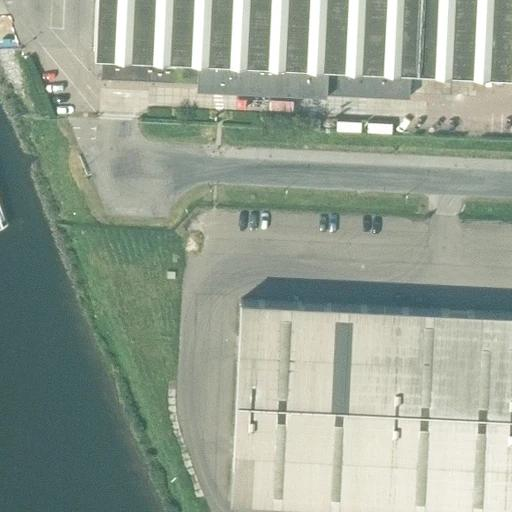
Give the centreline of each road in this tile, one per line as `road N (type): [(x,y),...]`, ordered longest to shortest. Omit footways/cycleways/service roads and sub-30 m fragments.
road 1 (unclassified): [(88,164),(511,184)]
road 2 (unknown): [(204,170),(203,437),(216,511)]
road 3 (unknown): [(80,131),(51,0)]
